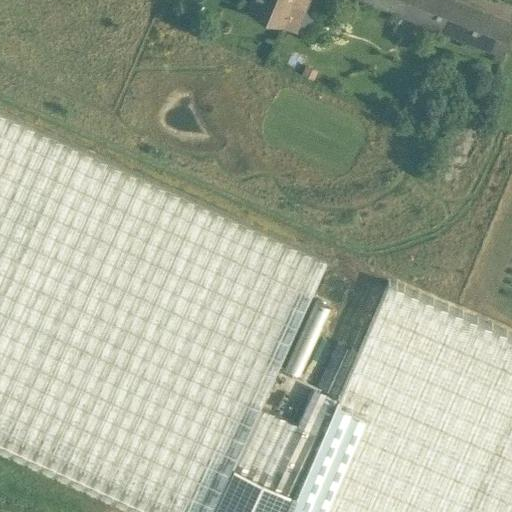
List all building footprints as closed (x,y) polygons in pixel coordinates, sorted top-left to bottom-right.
[(309,0),(250,0),(247,9),(282,24),(297,31),(309,0)] [(362,0),(397,14),(402,0),(362,0)] [(511,21),(459,0),(402,0),(397,14),(503,58),(511,34),(511,21)] [(306,64),(302,73),(313,78),(317,69),(306,64)] [(0,447),(142,511),(211,511),(260,405),(327,258),(0,110),(0,447)] [(337,397),(283,511),(511,511),(511,332),(391,281),(368,330),(337,397)] [(296,422),(260,405),(211,511),(283,511),(337,397),(335,396),(357,348),(337,339),(315,387),(313,386),(296,422)]
